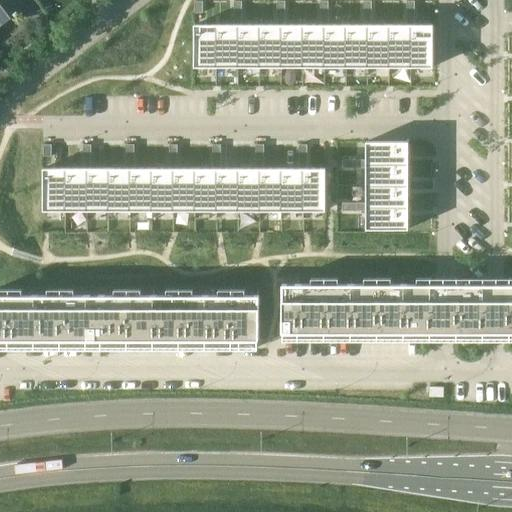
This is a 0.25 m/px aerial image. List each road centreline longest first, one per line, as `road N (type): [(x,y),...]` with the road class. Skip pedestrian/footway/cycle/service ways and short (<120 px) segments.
road 1 (primary): [(0,479),(160,467),(294,468),(511,483)]
road 2 (primary): [(511,429),(195,414),(0,427)]
road 3 (residential): [(0,371),(446,370)]
road 4 (residential): [(446,126),(52,124)]
road 5 (residential): [(495,370),(495,0)]
road 6 (residential): [(446,126),(446,370)]
road 7 (residential): [(0,110),(137,0)]
road 8 (residential): [(446,0),(446,126)]
